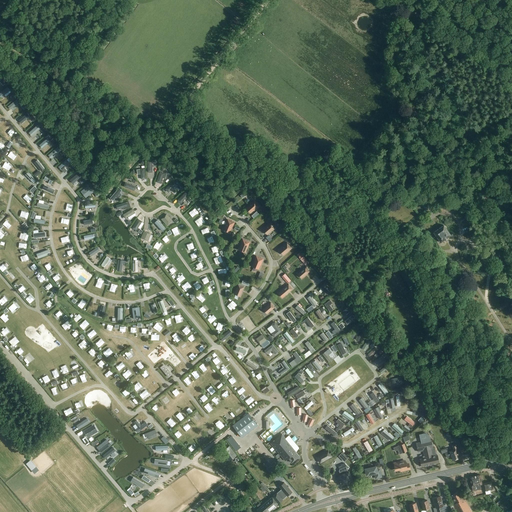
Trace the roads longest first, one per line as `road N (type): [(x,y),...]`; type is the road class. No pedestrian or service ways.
road 1 (track): [(267,0),(194,89),(193,104),(488,462)]
road 2 (primary): [(359,493),(495,459)]
